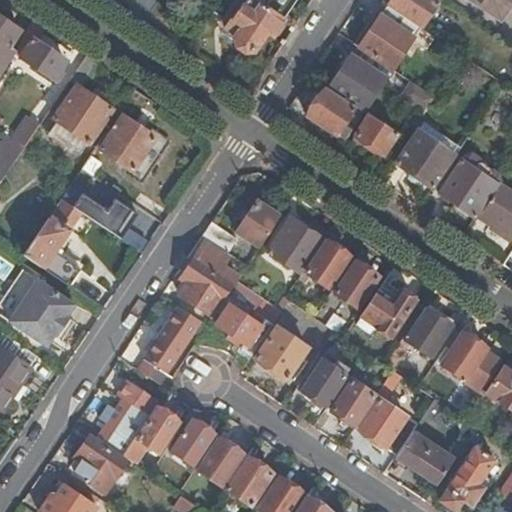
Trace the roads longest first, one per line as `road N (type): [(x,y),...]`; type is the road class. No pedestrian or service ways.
road 1 (residential): [(250,130),(0,499)]
road 2 (residential): [(511,307),(250,130)]
road 3 (residential): [(410,511),(213,382)]
road 4 (residential): [(250,130),(56,0)]
road 5 (residential): [(337,0),(250,130)]
